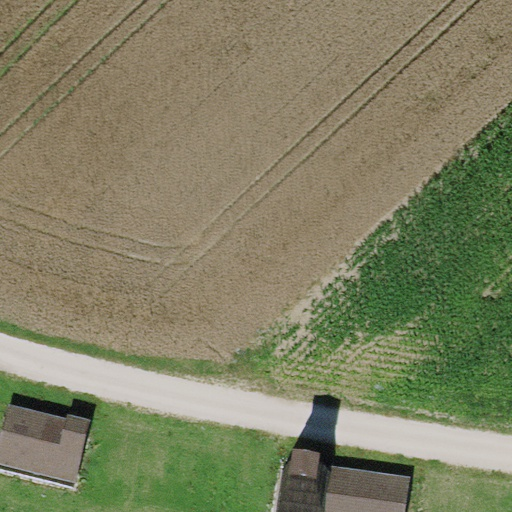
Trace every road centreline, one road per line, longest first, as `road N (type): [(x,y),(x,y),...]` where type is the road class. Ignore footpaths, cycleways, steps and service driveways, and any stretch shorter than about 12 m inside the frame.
road 1 (track): [(0,356),(41,378),(152,395),(282,392),(406,352),(511,274)]
road 2 (track): [(282,392),(366,428),(511,449)]
